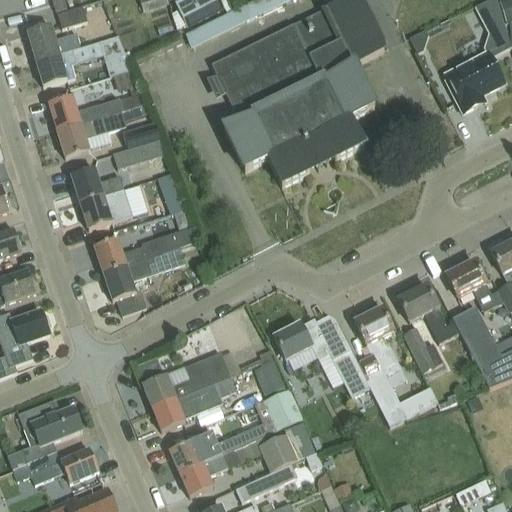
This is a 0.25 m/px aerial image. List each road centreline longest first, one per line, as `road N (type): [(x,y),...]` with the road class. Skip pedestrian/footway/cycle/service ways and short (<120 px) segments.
road 1 (residential): [(511,144),(441,187),(433,235),(329,291),(281,265),(88,363)]
road 2 (residential): [(88,363),(0,79)]
road 3 (residential): [(150,511),(88,363)]
